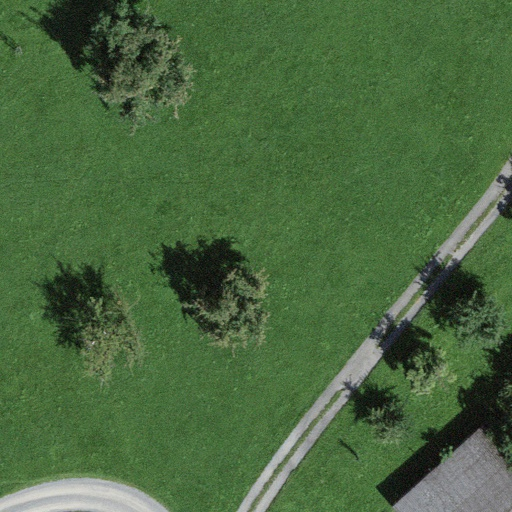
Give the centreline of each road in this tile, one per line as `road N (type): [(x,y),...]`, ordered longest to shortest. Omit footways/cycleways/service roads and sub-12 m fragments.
road 1 (track): [(511,182),(254,511)]
road 2 (track): [(146,511),(134,500),(87,493),(32,511)]
